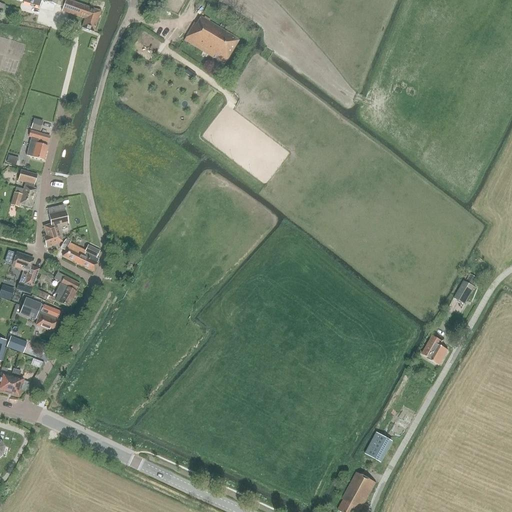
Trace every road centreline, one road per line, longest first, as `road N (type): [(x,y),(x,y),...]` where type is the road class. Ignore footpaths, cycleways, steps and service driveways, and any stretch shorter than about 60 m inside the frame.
road 1 (unclassified): [(96,281),(104,254),(88,192),(88,139),(131,0)]
road 2 (unclassified): [(370,511),(489,289),(511,268)]
road 3 (residential): [(96,281),(38,247),(62,101)]
road 4 (unclassified): [(21,410),(96,281)]
road 5 (secondary): [(242,511),(130,460)]
road 6 (secondary): [(21,410),(130,460)]
